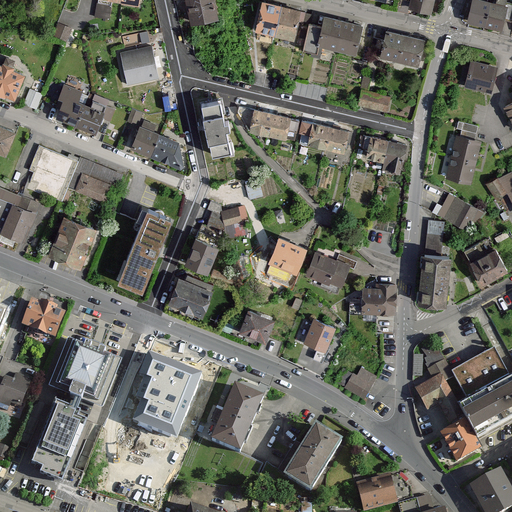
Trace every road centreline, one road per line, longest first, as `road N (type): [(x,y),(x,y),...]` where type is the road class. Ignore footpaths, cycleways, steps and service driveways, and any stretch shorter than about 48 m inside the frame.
road 1 (residential): [(399,446),(276,368),(150,319)]
road 2 (residential): [(407,269),(370,256),(246,136),(224,85)]
road 3 (residential): [(0,108),(199,184)]
road 4 (residential): [(419,131),(224,85)]
road 5 (residential): [(150,319),(0,259)]
road 6 (residential): [(150,319),(199,184)]
road 7 (residential): [(407,269),(419,131)]
road 8 (residential): [(199,184),(173,59)]
road 9 (tertiary): [(447,29),(327,0)]
road 10 (residential): [(511,284),(403,334)]
